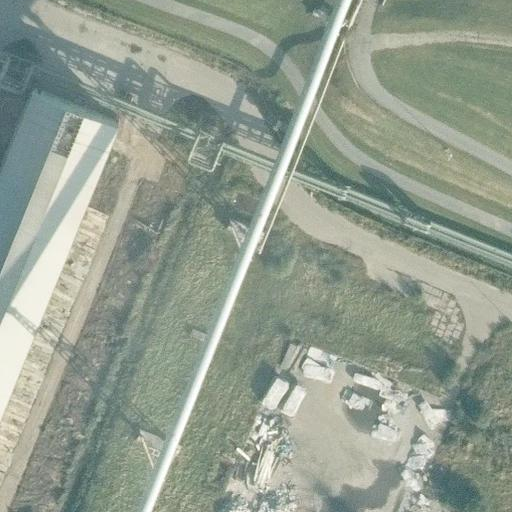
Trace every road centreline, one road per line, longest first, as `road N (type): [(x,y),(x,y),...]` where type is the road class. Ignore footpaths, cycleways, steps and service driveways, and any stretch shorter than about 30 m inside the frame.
road 1 (unknown): [(0,2),(168,73),(0,486)]
road 2 (unknown): [(404,511),(492,295)]
